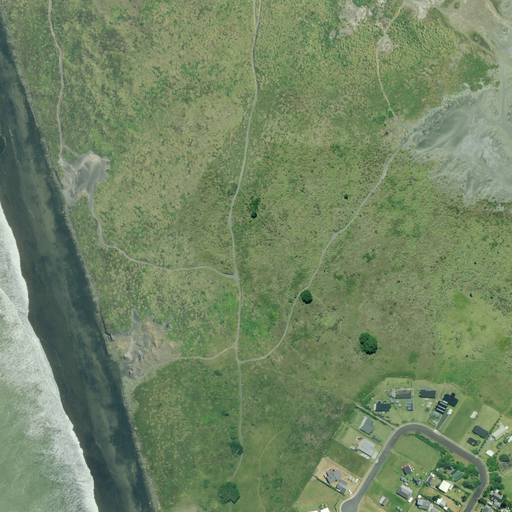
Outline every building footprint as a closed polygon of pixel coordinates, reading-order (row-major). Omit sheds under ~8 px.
[(373,403),(373,411),(387,411),(387,403),(373,403)] [(371,421),(366,418),(359,429),(367,434),(371,427),(368,425),(371,421)] [(493,441),(506,432),(499,423),(495,426),(497,428),(488,434),(493,441)] [(473,425),(469,431),(480,437),(484,431),(473,425)] [(357,448),(357,449),(369,456),(371,453),(367,450),(369,446),(372,448),(374,445),(363,438),(362,440),(361,439),(356,447),(357,448)] [(511,466),(511,457),(498,465),(503,472),(511,466)] [(404,468),(407,474),(412,471),(409,465),(404,468)] [(327,476),(331,483),(343,475),(340,470),(335,473),(333,469),(328,472),(329,475),(327,476)] [(449,476),(453,482),(462,476),(457,470),(449,476)] [(452,485),(444,480),(440,488),(447,493),(452,485)] [(340,482),(337,487),(341,489),(340,490),(345,493),(348,487),(340,482)] [(398,492),(408,498),(412,492),(401,486),(398,492)] [(495,492),(492,497),(500,502),(503,497),(495,492)] [(419,508),(430,509),(431,502),(423,501),(424,499),(419,498),(418,504),(419,504),(419,508)] [(501,506),(495,502),(492,507),(499,511),(501,506)]
